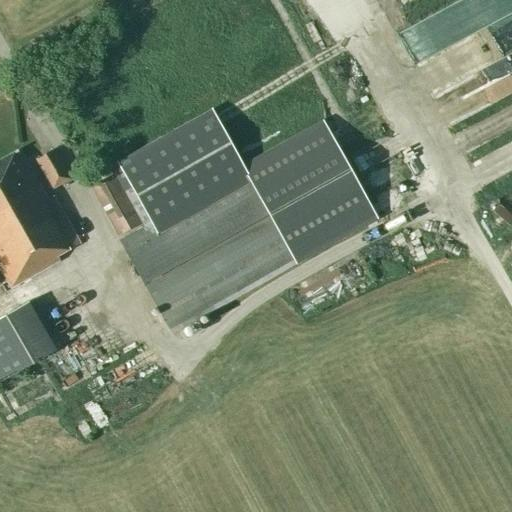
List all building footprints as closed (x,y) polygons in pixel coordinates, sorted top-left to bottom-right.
[(511,0),(469,0),(420,23),(437,60),(511,24),(511,0)] [(446,104),(444,105),(448,114),(511,82),(511,42),(434,81),(446,104)] [(493,128),(511,120),(511,101),(487,112),(493,128)] [(240,165),(209,110),(116,161),(118,164),(112,167),(145,226),(121,240),(172,330),(294,262),(296,265),(377,219),(322,120),(240,165)] [(58,255),(79,244),(54,195),(48,199),(35,176),(43,171),(53,189),(71,179),(53,149),(37,159),(39,164),(31,168),(21,147),(0,158),(0,267),(11,288),(61,261),(58,255)] [(118,235),(141,222),(114,172),(91,185),(118,235)] [(488,210),(497,202),(485,186),(475,193),(488,210)] [(374,279),(384,274),(375,254),(364,258),(374,279)] [(28,303),(0,318),(0,384),(0,385),(57,354),(28,303)] [(97,404),(123,389),(115,375),(89,390),(97,404)]
